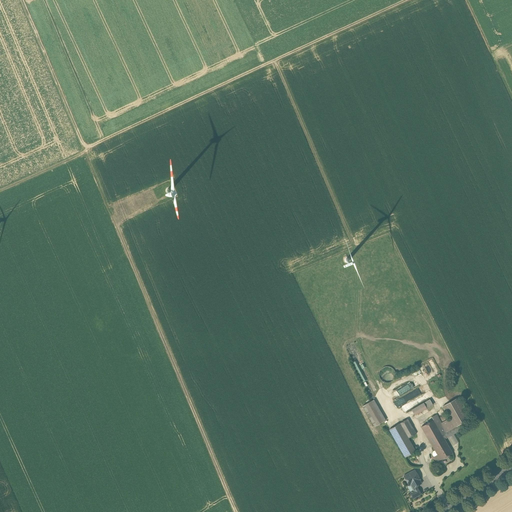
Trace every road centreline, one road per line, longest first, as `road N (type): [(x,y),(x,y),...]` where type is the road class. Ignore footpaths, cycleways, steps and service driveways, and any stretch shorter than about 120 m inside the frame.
road 1 (track): [(407,0),(94,145),(83,139),(23,0)]
road 2 (track): [(273,61),(355,248)]
